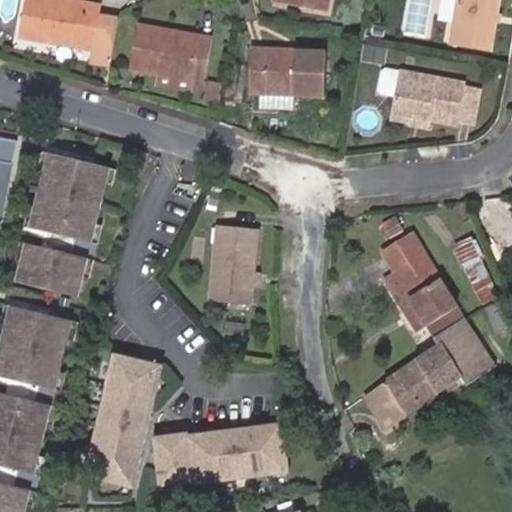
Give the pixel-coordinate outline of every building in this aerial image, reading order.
[(103,6),(68,0),(26,0),(20,36),(95,48),(101,14),(103,6)] [(327,11),(329,0),(285,0),(285,3),(327,11)] [(492,53),(501,0),(460,0),(452,46),(492,53)] [(110,68),(118,17),(101,14),(95,48),(93,65),(110,68)] [(159,73),(206,81),(214,39),(139,26),(132,68),(159,73)] [(383,47),(364,44),(361,59),(380,63),(383,47)] [(327,51),(252,48),(251,94),(259,94),(259,110),(295,111),(295,96),(326,97),(327,51)] [(224,84),(222,98),(243,102),(247,65),(228,62),(224,84)] [(459,126),(468,85),(402,72),(389,69),(388,73),(384,72),(380,90),(384,91),(383,95),(397,98),(394,113),(434,121),(459,126)] [(204,94),(206,81),(159,73),(157,86),(204,94)] [(222,98),(224,84),(210,81),(205,106),(220,109),(222,98)] [(486,89),(468,85),(459,126),(478,131),(486,89)] [(434,121),(394,113),(392,121),(432,129),(434,121)] [(0,215),(5,217),(22,142),(0,136),(0,215)] [(114,169),(49,153),(30,230),(95,245),(114,169)] [(257,230),(218,226),(210,299),(249,303),(257,230)] [(435,338),(465,320),(462,317),(451,324),(446,316),(458,309),(413,236),(383,254),(396,275),(410,299),(427,326),(435,338)] [(456,250),(485,307),(503,296),(474,241),(456,250)] [(91,259),(25,243),(16,283),(81,299),(91,259)] [(427,326),(410,299),(396,275),(384,283),(398,306),(415,334),(427,326)] [(75,318),(10,302),(0,344),(0,380),(56,394),(75,318)] [(500,305),(487,309),(495,333),(510,328),(500,305)] [(451,324),(462,317),(458,309),(446,316),(451,324)] [(388,382),(367,397),(386,427),(406,414),(436,393),(462,377),(466,384),(494,366),(465,320),(435,338),(439,345),(387,380),(388,382)] [(167,365),(118,354),(90,476),(138,487),(167,365)] [(54,405),(0,391),(0,472),(36,481),(54,405)] [(436,393),(406,414),(413,424),(443,404),(436,393)] [(199,482),(294,470),(288,421),(193,433),(193,431),(158,435),(165,484),(199,480),(199,482)] [(29,511),(35,490),(0,481),(0,511),(29,511)]
